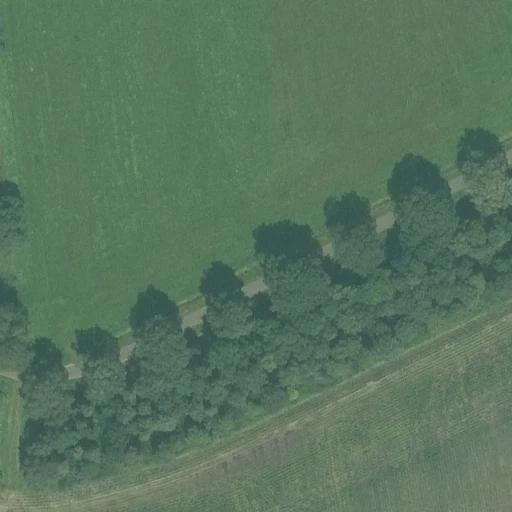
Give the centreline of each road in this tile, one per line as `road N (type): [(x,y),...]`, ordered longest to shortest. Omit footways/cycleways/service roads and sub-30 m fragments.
road 1 (unclassified): [(511,157),(118,358),(60,375),(0,368)]
road 2 (track): [(22,374),(11,494)]
